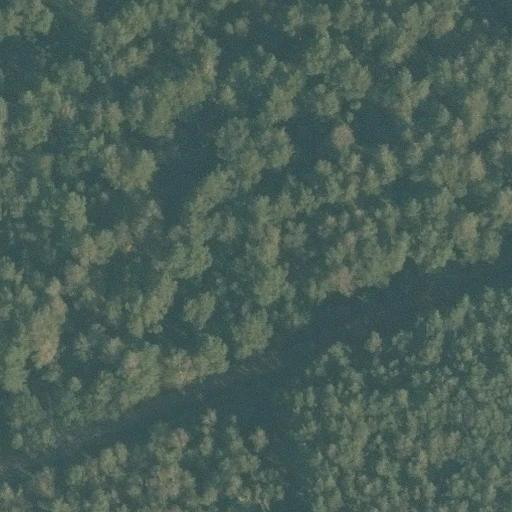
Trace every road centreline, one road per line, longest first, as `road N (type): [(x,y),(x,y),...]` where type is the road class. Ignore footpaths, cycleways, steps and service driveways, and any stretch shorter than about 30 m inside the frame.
road 1 (track): [(288,0),(47,425),(51,490)]
road 2 (unknown): [(511,285),(0,494)]
road 3 (track): [(511,306),(0,510)]
road 4 (track): [(254,392),(303,511)]
